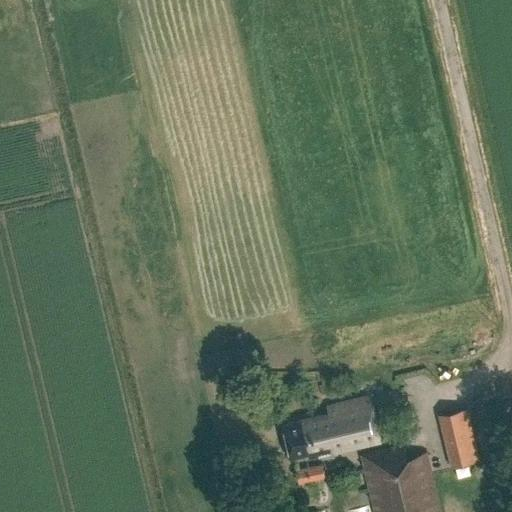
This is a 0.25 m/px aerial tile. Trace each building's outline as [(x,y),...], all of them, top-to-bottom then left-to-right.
[(307,458),(331,453),(331,452),(380,442),(370,395),(327,404),(328,411),(279,422),(287,458),(306,453),(307,458)] [(478,459),(472,434),(444,440),(450,466),(478,459)] [(408,457),(405,444),(362,455),(375,511),(440,511),(427,452),(408,457)] [(298,483),(324,476),(322,462),(295,468),(298,483)] [(363,511),(362,498),(340,502),(341,511),(363,511)]
